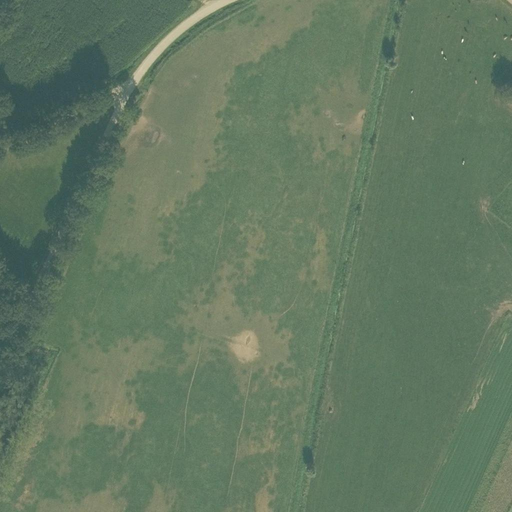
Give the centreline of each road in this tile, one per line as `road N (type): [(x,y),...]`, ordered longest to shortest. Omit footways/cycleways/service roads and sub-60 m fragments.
road 1 (unclassified): [(0,368),(139,73)]
road 2 (unclassified): [(0,138),(139,73)]
